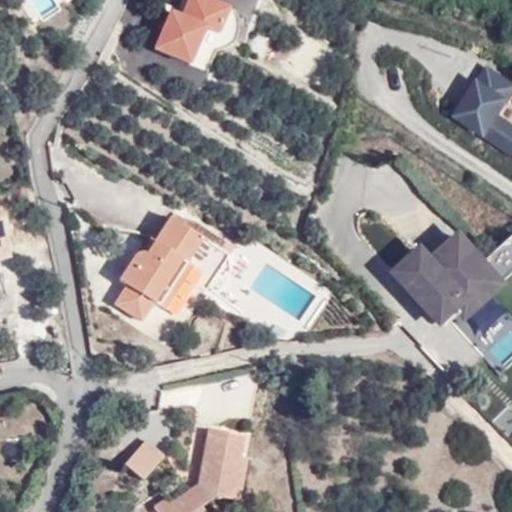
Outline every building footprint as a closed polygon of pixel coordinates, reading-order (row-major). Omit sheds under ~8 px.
[(170,13),(154,49),(191,65),(207,29),(218,34),(229,10),(205,0),(188,0),(181,18),(170,13)] [(511,123),(500,117),(511,96),(511,81),(483,65),(451,121),(511,156),(511,123)] [(144,249),(180,271),(205,287),(233,241),(206,226),(201,234),(166,214),(144,249)] [(436,333),(450,320),(495,371),(511,356),(511,322),(489,297),(501,287),(452,232),(423,258),(414,247),(384,274),(436,333)] [(497,282),(511,271),(511,235),(480,259),(497,282)] [(144,249),(137,245),(123,269),(128,274),(111,301),(140,318),(154,302),(160,306),(180,271),(144,249)] [(105,355),(92,355),(94,368),(105,367),(105,355)] [(235,438),(200,426),(181,478),(184,481),(162,500),(155,495),(142,506),(147,511),(199,511),(190,502),(200,491),(221,499),(234,457),(230,456),(235,438)] [(140,440),(114,458),(131,478),(154,459),(140,440)]
